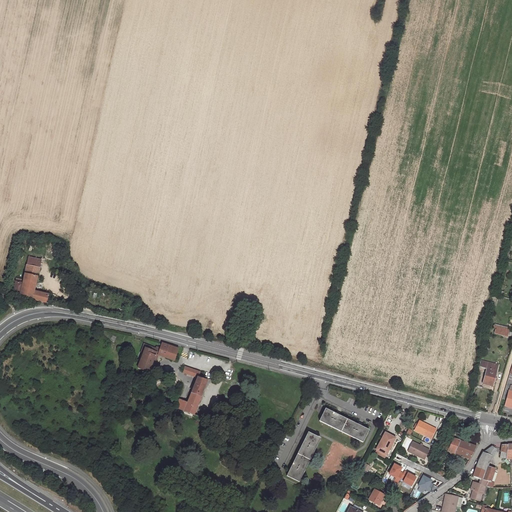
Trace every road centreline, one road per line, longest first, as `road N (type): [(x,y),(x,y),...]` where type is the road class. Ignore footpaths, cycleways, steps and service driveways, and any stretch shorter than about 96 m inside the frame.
road 1 (residential): [(0,332),(27,315),(71,314),(481,416)]
road 2 (residential): [(103,511),(86,487),(0,438)]
